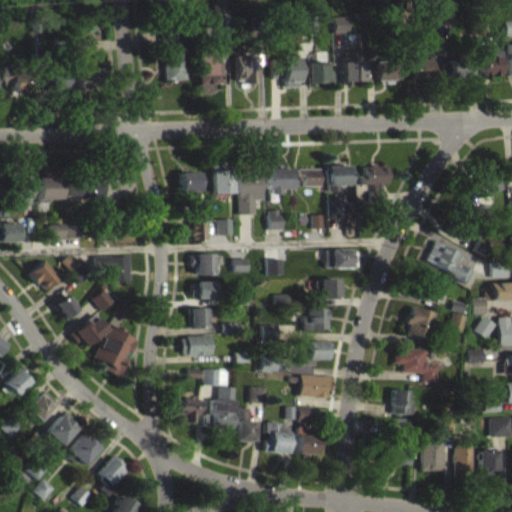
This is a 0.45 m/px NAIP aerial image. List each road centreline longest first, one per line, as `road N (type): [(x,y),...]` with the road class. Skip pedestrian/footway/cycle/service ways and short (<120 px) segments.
road 1 (residential): [(0,287),(59,367),(106,413),(202,472),(257,489),(341,499),(511,507)]
road 2 (residential): [(161,511),(149,399),(160,237),(132,112),(120,0)]
road 3 (residential): [(0,133),(511,111)]
road 4 (residential): [(342,511),(361,320),(397,224),(463,113)]
